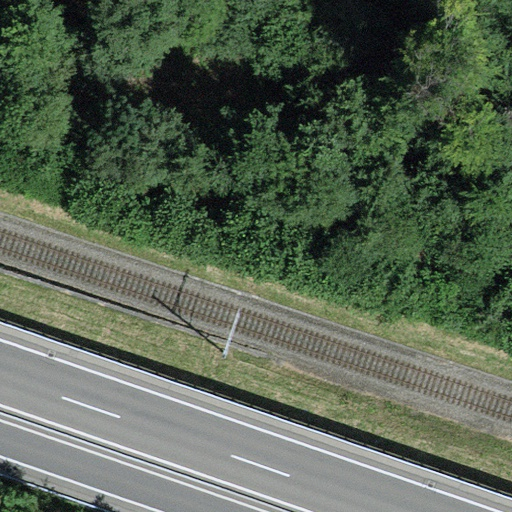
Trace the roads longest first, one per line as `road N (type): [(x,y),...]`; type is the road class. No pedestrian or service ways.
road 1 (trunk): [(394,511),(0,376)]
road 2 (trunk): [(0,437),(218,511)]
